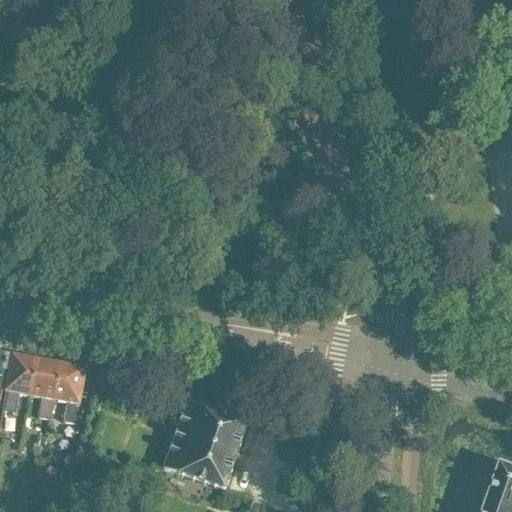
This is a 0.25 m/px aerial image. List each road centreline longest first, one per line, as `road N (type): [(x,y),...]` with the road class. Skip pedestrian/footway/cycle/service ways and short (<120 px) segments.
road 1 (unclassified): [(392,350),(280,0)]
road 2 (tertiary): [(185,318),(0,290)]
road 3 (tertiary): [(376,511),(391,375)]
road 4 (tertiary): [(265,330),(297,350),(391,375)]
road 5 (tertiary): [(392,350),(265,330)]
road 6 (tertiary): [(511,385),(392,350)]
road 7 (tertiary): [(391,375),(511,402)]
